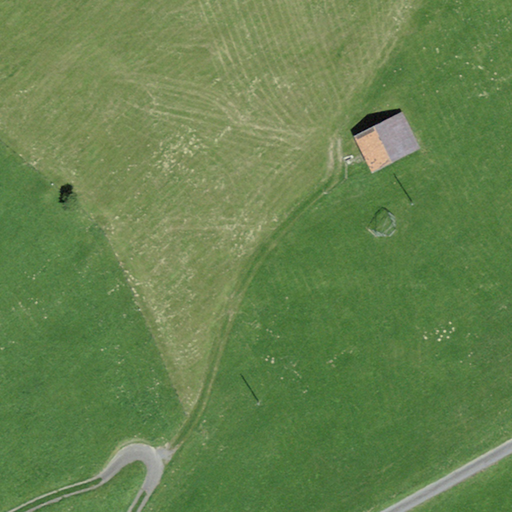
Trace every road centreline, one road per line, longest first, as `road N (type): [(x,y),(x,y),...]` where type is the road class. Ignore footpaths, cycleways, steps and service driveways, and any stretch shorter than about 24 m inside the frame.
road 1 (track): [(353,174),(269,246),(238,293),(199,414),(156,466)]
road 2 (track): [(23,511),(98,482),(136,453),(156,466),(136,511)]
road 3 (unclassified): [(511,445),(388,511)]
